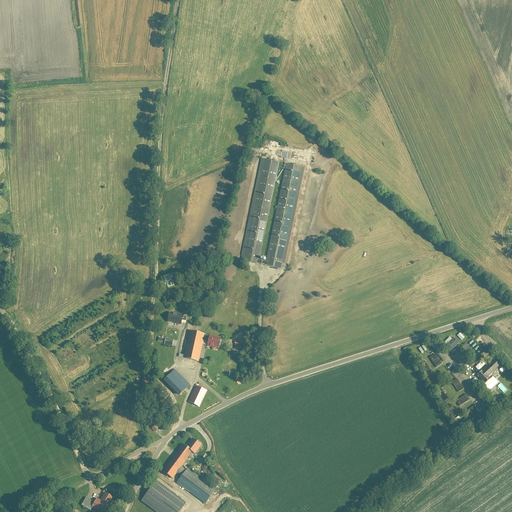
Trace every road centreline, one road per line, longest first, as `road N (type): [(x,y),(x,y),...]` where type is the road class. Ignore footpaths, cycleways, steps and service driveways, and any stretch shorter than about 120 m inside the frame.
road 1 (track): [(177,0),(161,121),(149,343),(150,366),(179,411),(180,428)]
road 2 (residential): [(166,438),(266,383),(472,318)]
road 3 (unclassified): [(86,473),(0,308)]
